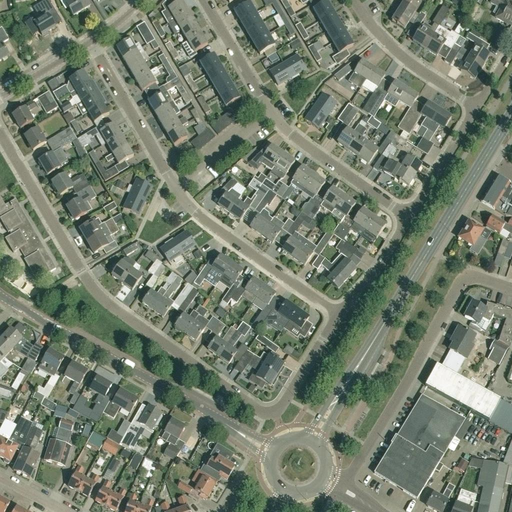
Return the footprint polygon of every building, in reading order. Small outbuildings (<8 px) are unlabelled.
[(47,0),(40,5),(34,8),(38,15),(37,15),(40,21),(35,24),(33,21),(25,25),(31,35),(38,31),(41,36),(54,29),(47,17),(55,13),(47,0)] [(65,9),(67,8),(73,17),(89,8),(84,0),(72,0),(71,1),(71,0),(63,0),(61,2),(65,9)] [(419,16),(415,13),(415,12),(408,8),(411,0),(399,0),(398,5),(394,10),(397,13),(395,16),(392,22),(405,29),(409,23),(413,25),(419,16)] [(466,3),(461,0),(453,0),(452,2),(461,10),(466,3)] [(511,6),(504,2),(504,3),(498,0),(491,0),(490,4),(500,10),(495,19),(507,26),(508,25),(511,27),(508,31),(511,33),(511,6)] [(285,11),(290,8),(286,1),(281,4),(285,11)] [(167,25),(187,12),(181,2),(168,10),(172,17),(165,21),(167,25)] [(278,16),(282,13),(276,2),(271,5),(278,16)] [(320,22),(333,14),(327,3),(313,12),(320,22)] [(241,23),(255,14),(249,4),(234,12),(241,23)] [(434,24),(439,27),(449,11),(442,7),(432,23),(434,24)] [(178,27),(180,31),(194,23),(187,12),(167,25),(170,30),(177,26),(178,27)] [(282,13),(278,16),(273,19),(279,29),(284,26),(284,27),(289,24),(282,13)] [(420,13),(419,16),(413,25),(412,27),(417,30),(419,27),(425,16),(420,13)] [(247,34),(262,25),(255,14),(241,23),(247,34)] [(326,33),(339,25),(333,14),(320,22),(326,33)] [(156,31),(161,29),(157,22),(152,24),(156,31)] [(187,43),(200,35),(194,23),(180,31),(187,43)] [(289,24),(284,27),(290,37),(295,35),(289,24)] [(299,34),(304,31),(300,24),(295,27),(299,34)] [(413,42),(425,50),(439,27),(434,24),(431,28),(424,24),(422,28),(414,41),(413,42)] [(453,34),(459,38),(465,27),(460,24),(453,34)] [(253,45),(268,36),(262,25),(247,34),(253,45)] [(332,44),(346,36),(339,25),(326,33),(332,44)] [(422,28),(419,27),(417,30),(412,27),(409,32),(406,36),(414,41),(422,28)] [(444,31),(439,27),(425,50),(437,57),(437,56),(443,46),(450,51),(451,50),(454,45),(459,38),(453,34),(451,32),(449,34),(444,31)] [(0,62),(8,57),(1,45),(8,41),(1,29),(0,29),(0,62)] [(161,29),(156,31),(160,39),(165,36),(161,29)] [(304,31),(299,34),(303,42),(308,39),(304,31)] [(150,34),(142,39),(146,46),(149,44),(150,44),(155,42),(150,34)] [(484,54),(489,46),(469,34),(465,39),(477,46),(475,49),(484,54)] [(207,46),(200,35),(187,43),(181,46),(190,60),(197,56),(195,53),(207,46)] [(260,56),(264,53),(274,47),(268,36),(253,45),(260,56)] [(352,47),(346,36),(332,44),(338,54),(334,57),(338,64),(350,55),(347,50),(352,47)] [(123,60),(141,49),(138,44),(135,46),(130,38),(122,43),(123,45),(116,49),(123,60)] [(454,45),(461,49),(465,41),(459,38),(454,45)] [(155,42),(150,44),(154,51),(159,48),(155,42)] [(169,54),(174,51),(169,43),(164,46),(169,54)] [(312,56),(317,53),(313,46),(308,49),(312,56)] [(443,46),(437,56),(445,60),(450,51),(443,46)] [(142,63),(139,57),(144,54),(141,49),(123,60),(129,71),(142,63)] [(466,60),(468,61),(481,69),(488,57),(484,54),(475,49),(471,55),(470,54),(461,49),(458,54),(457,54),(458,54),(466,60)] [(455,59),(458,54),(457,54),(458,54),(451,50),(450,51),(445,60),(443,62),(450,66),(455,59)] [(174,51),(169,54),(173,61),(178,58),(174,51)] [(317,53),(312,56),(316,63),(321,60),(317,53)] [(275,54),(268,58),(271,64),(278,60),(275,54)] [(468,61),(466,60),(458,54),(455,59),(464,65),(460,73),(473,81),(481,69),(468,61)] [(162,66),(167,63),(163,55),(158,58),(162,66)] [(206,75),(220,67),(213,56),(200,64),(206,75)] [(283,65),(291,79),(305,71),(297,57),(283,65)] [(149,74),(149,73),(142,63),(129,71),(135,81),(149,74)] [(167,63),(162,66),(169,78),(174,75),(167,63)] [(366,82),(373,70),(362,63),(354,75),(366,82)] [(179,69),(184,77),(190,73),(185,65),(179,69)] [(278,87),(291,79),(283,65),(270,73),(278,87)] [(334,77),(338,83),(352,72),(347,66),(334,77)] [(213,86),(226,78),(220,67),(206,75),(213,86)] [(155,85),(152,79),(159,74),(156,69),(149,73),(149,74),(135,81),(142,93),(155,85)] [(384,77),(373,70),(366,82),(362,88),(373,94),(362,111),(368,115),(381,94),(376,91),(384,77)] [(68,81),(67,87),(65,86),(53,94),(57,102),(69,95),(90,83),(83,72),(68,81)] [(188,86),(193,83),(188,76),(183,79),(188,86)] [(219,97),(232,89),(226,78),(213,86),(219,97)] [(182,98),(187,95),(177,79),(162,87),(166,93),(175,88),(182,98)] [(92,88),(90,83),(69,95),(72,100),(77,96),(81,103),(96,94),(98,93),(95,88),(93,87),(92,88)] [(193,83),(188,86),(192,93),(197,90),(193,83)] [(398,103),(399,103),(406,91),(395,84),(388,96),(387,96),(386,97),(382,94),(381,94),(368,115),(367,116),(371,119),(372,118),(373,119),(384,101),(395,108),(398,103)] [(232,89),(219,97),(226,108),(239,100),(232,89)] [(399,103),(410,110),(418,98),(406,91),(399,103)] [(47,92),(36,99),(46,115),(57,108),(47,92)] [(81,103),(76,106),(79,111),(84,108),(87,114),(102,105),(104,104),(102,99),(100,98),(99,99),(96,94),(81,103)] [(148,103),(154,114),(168,106),(173,103),(170,99),(165,102),(161,95),(148,103)] [(187,95),(182,98),(186,106),(191,103),(187,95)] [(314,109),(327,118),(336,105),(323,96),(314,109)] [(201,108),(205,105),(201,97),(196,100),(201,108)] [(18,113),(12,117),(20,130),(32,123),(26,113),(35,108),(31,102),(17,111),(18,113)] [(68,102),(59,107),(63,114),(68,111),(72,109),(68,102)] [(168,106),(154,114),(161,125),(174,117),(170,111),(175,108),(173,103),(168,106)] [(102,105),(87,114),(94,125),(108,115),(102,105)] [(205,105),(201,108),(205,115),(210,112),(205,105)] [(348,105),(337,120),(343,124),(353,109),(348,105)] [(415,135),(422,139),(423,140),(423,139),(422,138),(427,131),(428,131),(432,124),(440,112),(428,105),(421,117),(425,119),(415,135)] [(318,131),(327,118),(314,109),(305,121),(318,131)] [(353,109),(343,124),(347,128),(358,112),(353,109)] [(195,110),(190,113),(194,120),(199,117),(195,110)] [(67,124),(74,120),(70,112),(63,116),(67,124)] [(414,116),(408,112),(401,122),(397,129),(403,132),(414,116)] [(434,135),(439,128),(444,131),(451,119),(440,112),(432,124),(428,131),(434,135)] [(224,116),(231,125),(235,122),(228,113),(224,116)] [(227,129),(231,125),(224,116),(219,120),(227,129)] [(414,116),(403,132),(409,136),(419,119),(414,116)] [(167,136),(181,128),(187,124),(184,119),(178,123),(174,117),(161,125),(167,136)] [(203,133),(206,130),(203,124),(199,117),(194,120),(198,126),(193,129),(198,137),(199,136),(203,133)] [(222,132),(227,129),(219,120),(215,123),(222,132)] [(378,130),(378,129),(381,125),(373,120),(370,124),(378,130)] [(70,123),(76,134),(81,131),(74,121),(70,123)] [(218,136),(222,132),(215,123),(211,127),(218,136)] [(101,147),(105,144),(120,135),(114,125),(99,134),(95,137),(101,147)] [(348,151),(363,129),(358,125),(352,134),(347,130),(338,144),(348,151)] [(181,128),(167,136),(173,147),(187,139),(181,128)] [(73,135),(70,130),(70,129),(46,143),(50,149),(73,135)] [(203,133),(211,142),(215,138),(208,129),(206,130),(203,133)] [(368,144),(362,140),(363,136),(366,131),(363,129),(348,151),(358,158),(368,144)] [(24,137),(33,152),(45,145),(36,130),(24,137)] [(207,145),(211,142),(203,133),(199,136),(207,145)] [(392,141),(396,136),(391,133),(384,143),(379,149),(384,153),(388,148),(392,141)] [(39,162),(47,176),(59,169),(58,167),(67,162),(60,151),(72,143),(77,141),(73,135),(50,149),(53,154),(39,162)] [(112,155),(127,146),(120,135),(105,144),(112,155)] [(77,140),(79,145),(87,140),(84,136),(77,140)] [(202,149),(207,145),(199,136),(198,137),(195,140),(202,149)] [(402,148),(406,143),(396,136),(392,141),(402,148)] [(423,140),(422,139),(419,144),(430,151),(433,146),(423,139),(423,140)] [(88,141),(87,140),(79,145),(80,145),(82,149),(89,144),(88,141)] [(198,152),(202,149),(195,140),(190,143),(198,152)] [(368,144),(358,158),(368,165),(378,151),(368,144)] [(419,144),(416,149),(427,156),(430,151),(419,144)] [(107,164),(114,160),(118,166),(133,157),(127,146),(112,155),(105,159),(107,164)] [(272,147),(268,153),(263,150),(248,164),(256,170),(260,164),(271,171),(274,168),(282,154),(272,147)] [(95,165),(99,163),(93,152),(88,154),(95,165)] [(386,160),(414,178),(421,167),(406,158),(403,163),(399,161),(398,161),(384,153),(382,157),(386,160)] [(274,168),(286,176),(294,163),(282,154),(274,168)] [(386,160),(382,157),(373,169),(378,172),(380,169),(385,173),(384,174),(393,179),(408,188),(414,178),(386,160)] [(101,176),(104,182),(118,174),(115,168),(101,176)] [(302,193),(315,174),(314,173),(312,172),(310,171),(308,171),(307,172),(302,168),(291,185),(291,186),(301,192),(302,193)] [(320,199),(316,196),(324,184),(319,180),(320,179),(319,178),(318,176),(317,175),(315,174),(302,193),(312,200),(309,204),(302,214),(307,217),(320,199)] [(72,190),(75,195),(89,187),(82,175),(69,183),(64,176),(52,183),(60,197),(72,190)] [(497,177),(481,203),(494,211),(506,218),(511,218),(511,186),(505,182),(497,177)] [(231,190),(237,184),(233,180),(223,189),(228,194),(227,196),(226,195),(218,206),(229,214),(237,203),(241,197),(232,191),(231,190)] [(130,196),(145,202),(151,188),(136,181),(130,196)] [(277,196),(284,186),(279,183),(272,193),(275,195),(276,196),(277,196)] [(249,209),(254,212),(269,191),(261,186),(250,201),(247,199),(241,206),(237,203),(229,214),(240,222),(248,211),(249,209)] [(284,186),(277,196),(282,200),(289,190),(284,186)] [(96,198),(89,187),(75,195),(79,201),(67,208),(70,214),(68,215),(72,221),(74,220),(74,222),(87,214),(82,206),(90,202),(90,201),(96,198)] [(114,193),(122,197),(124,191),(116,188),(114,193)] [(335,210),(344,198),(343,198),(345,195),(340,192),(339,192),(338,193),(333,190),(324,201),(320,199),(307,217),(309,220),(312,222),(319,211),(321,208),(332,215),(335,210)] [(276,196),(275,195),(272,193),(269,191),(254,212),(258,215),(257,217),(258,218),(251,229),(262,237),(274,219),(273,218),(272,220),(269,218),(269,214),(263,211),(267,205),(269,207),(276,196)] [(138,217),(145,202),(130,196),(123,210),(138,217)] [(355,206),(344,198),(335,210),(332,215),(341,221),(338,225),(339,226),(332,235),(333,236),(337,239),(344,229),(345,228),(351,219),(347,217),(355,206)] [(26,261),(24,262),(36,282),(56,270),(44,250),(42,251),(15,206),(18,205),(15,200),(4,207),(0,199),(0,215),(2,214),(5,217),(0,220),(8,234),(13,231),(15,235),(5,240),(13,254),(20,250),(26,261)] [(103,209),(106,215),(116,209),(113,203),(103,209)] [(351,219),(345,228),(344,229),(337,239),(341,241),(343,243),(349,233),(351,231),(360,237),(362,236),(365,232),(374,219),(363,211),(355,222),(351,219)] [(307,217),(302,214),(301,213),(294,224),(286,235),(292,239),(282,251),(294,259),(306,241),(295,233),(304,220),(307,222),(309,220),(307,217)] [(511,220),(511,219),(507,227),(491,218),(486,227),(499,235),(501,231),(506,233),(511,236),(511,220)] [(280,231),(286,235),(294,224),(288,220),(284,226),(274,219),(262,237),(272,244),(280,233),(279,233),(280,231)] [(365,232),(369,236),(376,240),(385,226),(374,219),(365,232)] [(87,243),(115,226),(111,220),(104,224),(97,228),(94,223),(80,231),(87,243)] [(468,224),(458,240),(472,247),(473,248),(479,237),(482,232),(481,231),(468,224)] [(108,246),(104,240),(111,236),(119,232),(115,226),(87,243),(94,255),(102,250),(105,255),(118,248),(114,242),(108,246)] [(317,248),(306,241),(294,259),(304,267),(313,255),(312,255),(313,253),(318,257),(319,256),(333,236),(332,235),(328,232),(317,248)] [(173,242),(181,255),(194,246),(186,233),(173,242)] [(164,245),(166,247),(160,250),(168,263),(181,255),(173,242),(172,240),(164,245)] [(504,256),(508,245),(509,244),(503,240),(502,242),(497,256),(503,259),(504,258),(504,256)] [(347,263),(352,257),(342,249),(345,245),(343,243),(341,241),(335,250),(339,252),(338,254),(341,256),(331,266),(347,281),(356,271),(347,263)] [(345,245),(342,249),(352,257),(356,251),(346,244),(345,245)] [(134,245),(123,252),(126,257),(137,251),(134,245)] [(357,253),(363,257),(367,251),(360,248),(358,251),(357,253)] [(347,281),(331,266),(324,260),(319,256),(318,257),(311,267),(317,271),(320,266),(332,277),(327,281),(337,291),(347,281)] [(218,283),(231,265),(220,257),(211,270),(206,266),(193,283),(198,287),(208,274),(214,279),(212,282),(217,285),(218,283)] [(153,276),(161,264),(156,261),(147,273),(153,276)] [(131,271),(121,263),(112,277),(122,284),(131,271)] [(162,264),(161,264),(153,276),(158,280),(166,269),(161,266),(162,264)] [(142,278),(136,274),(140,268),(135,265),(131,271),(122,284),(132,292),(142,278)] [(221,302),(227,306),(231,300),(238,289),(233,286),(239,277),(242,273),(231,265),(218,283),(226,289),(229,291),(221,302)] [(187,283),(197,276),(193,272),(184,279),(187,283)] [(165,283),(166,284),(162,290),(161,290),(156,296),(150,293),(142,304),(152,311),(176,277),(171,274),(165,283)] [(163,318),(171,308),(173,304),(174,304),(168,300),(173,293),(174,294),(180,286),(179,285),(182,281),(177,278),(176,277),(152,311),(163,318)] [(313,277),(309,282),(314,286),(318,281),(313,277)] [(241,298),(251,305),(264,288),(253,281),(250,285),(244,293),(238,289),(231,300),(236,304),(241,298)] [(179,297),(185,301),(193,289),(187,285),(179,297)] [(275,296),(264,288),(251,305),(262,313),(254,325),(259,329),(263,323),(271,313),(266,309),(272,300),(275,296)] [(195,291),(193,289),(185,301),(190,305),(198,293),(195,291)] [(489,324),(491,319),(484,315),(486,311),(485,311),(479,308),(480,305),(471,300),(466,309),(469,310),(465,318),(471,321),(469,324),(480,330),(484,322),(489,324)] [(274,321),(285,328),(297,311),(285,303),(278,315),(272,311),(271,313),(263,323),(269,327),(274,321)] [(509,350),(511,340),(511,312),(488,304),(485,311),(486,311),(484,315),(491,319),(492,318),(504,322),(497,342),(496,343),(508,349),(509,350)] [(185,335),(203,310),(199,307),(195,314),(193,312),(188,319),(183,316),(175,327),(176,328),(175,329),(175,330),(179,333),(180,333),(181,332),(185,335)] [(222,318),(226,313),(219,308),(216,313),(222,318)] [(211,333),(218,323),(213,319),(209,323),(203,319),(207,313),(203,310),(185,335),(196,342),(205,329),(211,333)] [(308,319),(297,311),(285,328),(290,332),(293,329),(299,333),(298,335),(304,339),(312,326),(306,322),(308,319)] [(218,323),(211,333),(218,338),(225,328),(218,323)] [(236,333),(218,358),(228,365),(233,359),(235,355),(236,353),(232,350),(237,343),(236,343),(243,331),(247,334),(250,329),(242,323),(239,328),(236,333)] [(454,374),(457,368),(463,358),(466,360),(473,347),(470,346),(475,337),(459,329),(451,342),(454,344),(450,351),(453,353),(444,368),(454,374)] [(1,339),(13,350),(22,341),(10,330),(1,339)] [(208,351),(218,358),(236,333),(232,330),(227,336),(222,342),(216,339),(208,351)] [(255,340),(275,355),(279,349),(259,335),(255,340)] [(487,361),(499,367),(508,349),(496,343),(484,336),(480,341),(491,347),(488,351),(491,353),(487,361)] [(0,354),(4,359),(13,350),(1,339),(0,340),(0,354)] [(35,363),(42,349),(35,345),(27,359),(28,359),(33,362),(35,363)] [(48,351),(43,360),(40,359),(37,365),(39,367),(37,370),(52,378),(63,359),(48,351)] [(235,355),(233,359),(239,363),(243,358),(236,353),(235,355)] [(260,360),(257,365),(258,366),(276,377),(279,373),(281,374),(284,369),(282,368),(283,366),(277,362),(280,358),(272,353),(269,357),(265,364),(260,360)] [(0,364),(4,359),(0,354),(0,372),(3,374),(4,375),(8,371),(0,364)] [(236,367),(234,370),(241,375),(247,366),(247,365),(250,360),(244,357),(243,358),(239,363),(236,367)] [(383,357),(378,366),(382,368),(387,359),(383,357)] [(35,363),(33,362),(28,359),(22,370),(31,375),(37,364),(35,363)] [(250,360),(247,365),(247,366),(255,371),(258,366),(257,365),(250,360)] [(75,407),(80,397),(74,394),(79,385),(80,385),(87,373),(72,364),(65,377),(74,382),(68,394),(73,397),(69,404),(75,407)] [(253,375),(249,381),(262,389),(265,384),(270,387),(271,385),(273,386),(276,382),(274,380),(276,377),(258,366),(255,371),(259,373),(256,377),(253,375)] [(500,401),(486,393),(487,391),(486,391),(485,392),(436,366),(437,367),(426,388),(489,422),(500,401)] [(15,382),(20,385),(24,377),(20,374),(19,374),(15,382)] [(99,407),(104,399),(111,386),(96,378),(89,391),(98,396),(93,404),(99,407)] [(11,389),(12,390),(16,392),(20,386),(20,385),(15,382),(11,389)] [(44,390),(40,396),(45,398),(47,399),(53,388),(47,385),(44,390)] [(247,391),(252,394),(256,388),(251,385),(247,391)] [(0,395),(8,398),(11,392),(0,387),(0,395)] [(110,402),(103,414),(113,420),(115,417),(119,409),(130,415),(137,401),(119,392),(113,404),(110,402)] [(42,405),(41,407),(51,412),(55,405),(44,399),(41,405),(42,405)] [(427,400),(419,402),(374,475),(416,501),(463,422),(427,400)] [(56,406),(54,417),(65,419),(67,408),(56,406)] [(127,434),(121,445),(130,450),(135,439),(139,441),(141,437),(146,429),(151,432),(155,425),(158,425),(161,418),(160,416),(161,415),(158,413),(159,413),(152,409),(151,410),(148,408),(147,410),(142,420),(135,417),(131,425),(126,434),(127,434)] [(0,458),(0,459),(15,430),(14,430),(13,432),(9,430),(19,412),(12,409),(9,414),(3,426),(0,431),(0,458)] [(97,409),(91,421),(97,425),(104,412),(98,409),(97,409)] [(0,424),(3,426),(9,414),(0,411),(0,424)] [(50,442),(44,462),(64,468),(70,448),(67,447),(73,425),(63,422),(61,421),(59,429),(59,430),(55,428),(50,442)] [(116,433),(111,442),(112,443),(119,446),(126,434),(131,425),(124,421),(117,434),(116,433)] [(161,440),(170,444),(174,447),(178,441),(185,428),(172,421),(161,440)] [(18,449),(22,452),(34,427),(26,423),(19,438),(20,439),(19,440),(17,439),(19,435),(18,435),(20,433),(15,430),(0,459),(4,461),(3,462),(4,463),(7,465),(9,465),(10,463),(10,464),(18,449)] [(36,424),(34,427),(22,452),(21,454),(26,456),(26,457),(28,458),(29,456),(35,459),(37,456),(33,454),(42,434),(41,434),(44,428),(36,424)] [(99,451),(106,441),(93,433),(86,444),(99,451)] [(192,435),(177,458),(185,464),(200,440),(192,435)] [(112,443),(107,452),(108,452),(115,456),(120,447),(119,446),(112,443)] [(168,446),(163,456),(174,462),(179,453),(179,452),(169,446),(168,446)] [(127,459),(130,453),(123,449),(120,456),(127,459)] [(40,457),(37,456),(35,459),(29,456),(28,458),(26,457),(26,456),(21,454),(13,472),(30,479),(40,457)] [(134,455),(128,467),(136,471),(142,460),(134,455)] [(205,466),(201,473),(205,475),(217,482),(220,478),(221,478),(226,481),(234,468),(229,465),(220,460),(218,458),(216,462),(211,460),(210,462),(207,467),(205,466)] [(460,470),(464,472),(469,462),(460,458),(454,471),(458,473),(460,470)] [(144,459),(140,469),(146,472),(143,479),(150,481),(157,465),(144,459)] [(113,460),(108,470),(114,473),(119,464),(113,460)] [(498,511),(508,467),(482,462),(477,487),(483,488),(477,511),(498,511)] [(78,493),(86,480),(80,477),(83,471),(79,468),(68,488),(78,493)] [(195,491),(195,492),(200,495),(198,497),(202,500),(205,502),(217,482),(205,475),(198,486),(195,491)] [(86,480),(78,493),(88,499),(99,479),(94,477),(91,483),(86,480)] [(105,508),(112,495),(107,492),(110,485),(106,483),(95,503),(105,508)] [(181,483),(177,488),(189,496),(192,490),(181,483)] [(448,485),(445,491),(441,499),(433,495),(426,508),(435,511),(442,511),(447,502),(451,494),(454,488),(448,485)] [(112,495),(105,508),(112,511),(116,511),(126,494),(121,491),(118,498),(112,495)] [(137,511),(140,506),(134,504),(137,497),(132,496),(125,511),(137,511)] [(474,502),(459,497),(456,506),(455,506),(452,511),(471,511),(474,502)] [(0,498),(0,511),(4,511),(9,504),(0,498)] [(178,511),(189,511),(185,499),(178,501),(182,511),(178,511)] [(140,506),(137,511),(150,511),(153,504),(148,502),(146,508),(140,506)]
